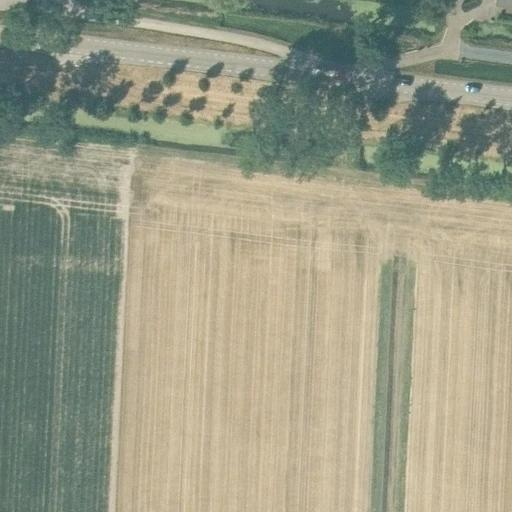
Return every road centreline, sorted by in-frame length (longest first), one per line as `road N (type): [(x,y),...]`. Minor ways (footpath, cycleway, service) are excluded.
road 1 (track): [(511,143),(140,98),(87,71),(68,44),(46,64),(0,65)]
road 2 (secondary): [(511,98),(0,35)]
